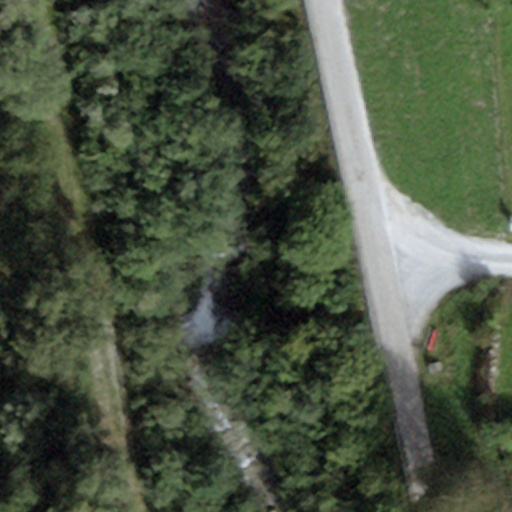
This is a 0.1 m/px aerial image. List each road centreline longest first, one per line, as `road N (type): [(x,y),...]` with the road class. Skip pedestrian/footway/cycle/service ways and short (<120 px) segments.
road 1 (residential): [(319,0),(377,269)]
road 2 (track): [(377,269),(429,511)]
